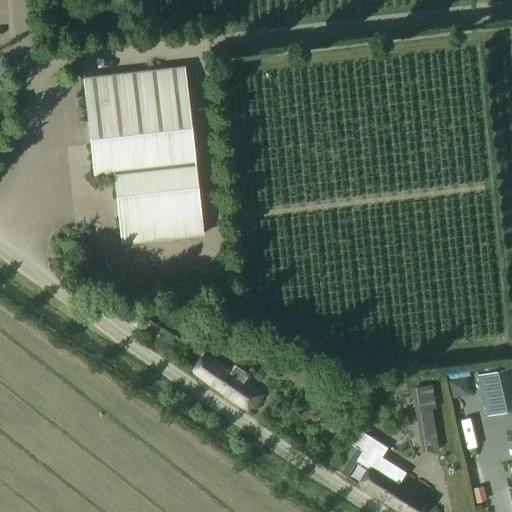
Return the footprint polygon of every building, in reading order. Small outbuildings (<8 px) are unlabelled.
[(202,234),(184,67),(84,78),(94,174),(114,172),(122,243),(202,234)] [(178,360),(187,344),(147,319),(138,334),(178,360)] [(205,355),(193,372),(245,406),(246,403),(254,408),(262,396),(243,383),(248,375),(234,366),(230,372),(205,355)] [(511,369),(479,377),(488,417),(511,410),(511,369)] [(411,392),(415,413),(423,453),(439,450),(438,443),(439,443),(436,433),(440,432),(436,409),(433,388),(411,392)] [(374,438),(357,429),(349,442),(364,451),(357,461),(368,468),(377,454),(368,449),(374,438)] [(349,442),(333,469),(347,478),(357,461),(364,451),(349,442)] [(371,470),(361,487),(400,511),(419,511),(425,504),(412,497),(414,494),(398,484),(390,479),(397,466),(377,454),(368,468),(371,470)] [(405,471),(397,466),(390,479),(398,484),(405,471)]
